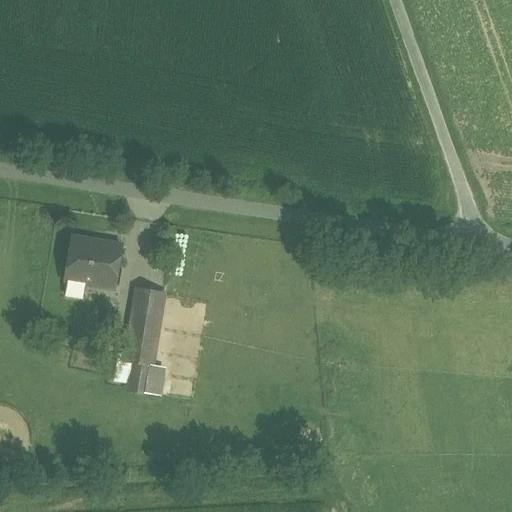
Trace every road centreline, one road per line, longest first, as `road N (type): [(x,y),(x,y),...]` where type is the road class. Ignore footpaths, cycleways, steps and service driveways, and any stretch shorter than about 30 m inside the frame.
road 1 (unclassified): [(0,170),(483,246)]
road 2 (unclassified): [(483,246),(399,0)]
